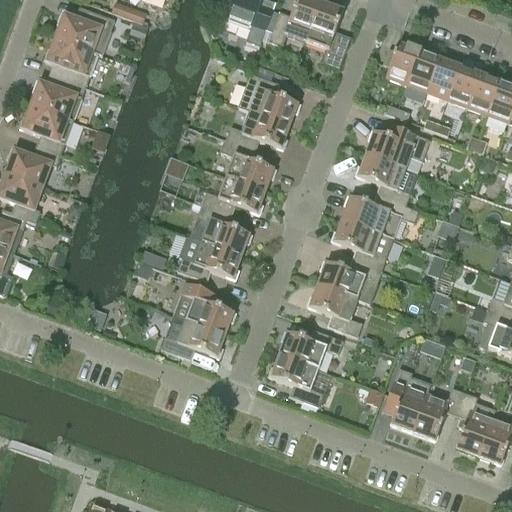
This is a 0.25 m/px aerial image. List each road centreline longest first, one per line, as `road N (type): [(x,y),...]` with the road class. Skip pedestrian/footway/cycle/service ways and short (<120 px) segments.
road 1 (residential): [(232,399),(350,73),(394,2)]
road 2 (residential): [(511,504),(232,399)]
road 3 (residential): [(232,399),(0,314)]
road 4 (residential): [(511,45),(394,2)]
